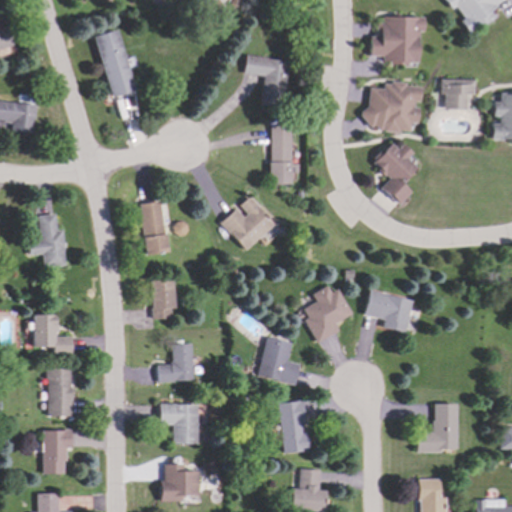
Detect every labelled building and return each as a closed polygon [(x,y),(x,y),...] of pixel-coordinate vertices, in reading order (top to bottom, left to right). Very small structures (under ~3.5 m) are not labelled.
[(465,30),(458,20),(462,17),(452,3),(447,6),(443,0),(495,0),(485,9),(490,15),(481,22),(479,20),(465,30)] [(410,63),(378,61),(378,53),(365,52),(365,33),(372,33),(371,19),(377,19),(377,11),(417,12),(416,27),(411,27),(410,63)] [(0,57),(9,55),(0,19),(0,57)] [(107,98),(87,36),(110,28),(131,90),(107,98)] [(277,107),(254,104),(258,75),(239,72),(241,55),(283,61),(277,107)] [(460,104),(441,103),(441,90),(436,89),(435,76),(468,76),(468,90),(460,90),(460,104)] [(402,125),(374,125),(369,120),(365,123),(357,110),(364,104),(364,85),(379,85),(379,81),(385,81),(386,78),(399,78),(399,82),(414,82),(413,97),(408,96),(408,104),(412,104),(411,118),(403,117),(402,125)] [(502,93),(511,93),(511,140),(506,140),(506,136),(492,136),(492,122),(498,122),(498,115),(493,115),(494,101),(502,101),(502,93)] [(31,136),(6,133),(8,121),(0,120),(0,98),(35,103),(31,136)] [(285,182),(264,182),(266,123),(284,123),(283,164),(293,164),(293,172),(286,172),(285,182)] [(394,199),(377,184),(387,174),(370,157),(387,140),(393,146),(398,141),(406,149),(401,154),(411,164),(398,178),(406,187),(394,199)] [(241,250),(215,223),(231,208),(239,216),(243,212),(236,204),(245,196),(256,208),(255,209),(269,224),(241,250)] [(141,253),(134,203),(158,200),(164,250),(141,253)] [(37,268),(35,252),(21,254),(19,238),(36,236),(33,214),(52,212),(54,231),(59,230),(64,265),(37,268)] [(174,235),(171,234),(168,230),(168,226),(170,223),(173,221),(179,221),(182,224),(183,228),(180,234),(174,235)] [(146,320),(146,307),(148,307),(146,277),(171,276),(172,305),(167,305),(167,319),(146,320)] [(313,343),(299,319),(304,316),(299,308),(312,300),(307,292),(321,284),(326,293),(333,289),(347,312),(329,322),(334,330),(313,343)] [(401,333),(379,328),(381,319),(358,314),(363,289),(408,299),(401,333)] [(48,354),(47,347),(29,348),(27,313),(51,311),(53,336),(69,335),(70,353),(48,354)] [(294,381),(254,374),(260,337),(285,341),(287,341),(283,362),(297,364),(294,381)] [(153,382),(151,364),(168,363),(167,342),(187,340),(189,379),(153,382)] [(43,414),(42,386),(35,386),(35,377),(41,377),(41,365),(64,365),(65,414),(43,414)] [(279,452),(273,403),(302,399),(305,418),(302,418),(307,448),(279,452)] [(413,453),(412,432),(428,431),(426,402),(451,401),(453,449),(436,450),(436,452),(413,453)] [(169,443),(168,423),(154,424),(154,404),(193,403),(195,442),(169,443)] [(511,449),(495,448),(496,425),(511,426),(511,449)] [(37,473),(37,428),(67,428),(67,445),(62,445),(62,460),(58,460),(59,472),(37,473)] [(155,502),(154,481),(158,481),(157,462),(178,461),(178,467),(194,467),(195,496),(177,496),(177,501),(155,502)] [(319,511),(284,511),(286,489),(293,490),(295,468),(316,470),(314,489),(321,489),(319,511)] [(413,511),(413,478),(434,478),(434,496),(442,496),(442,511),(413,511)] [(33,511),(33,492),(52,491),(53,511),(70,511),(33,511)] [(467,511),(467,497),(479,496),(479,504),(511,504),(511,511),(467,511)]
